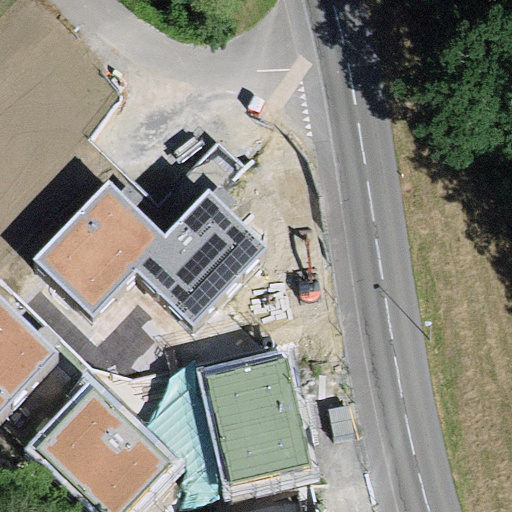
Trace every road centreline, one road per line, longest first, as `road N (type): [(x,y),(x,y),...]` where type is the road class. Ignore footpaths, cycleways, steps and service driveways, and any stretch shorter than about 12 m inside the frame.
road 1 (tertiary): [(351,56),(369,226),(409,442),(432,511)]
road 2 (residential): [(351,56),(196,66),(130,48),(83,0)]
